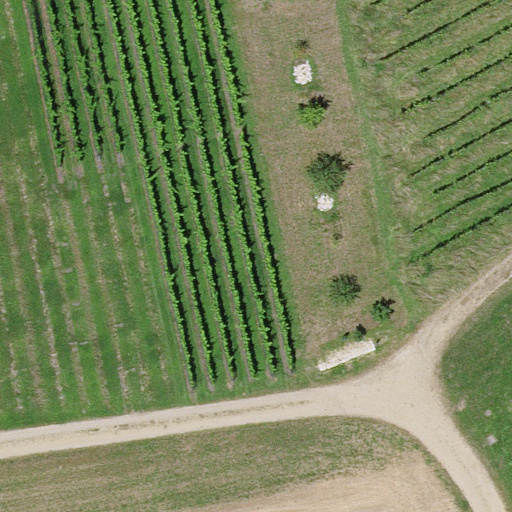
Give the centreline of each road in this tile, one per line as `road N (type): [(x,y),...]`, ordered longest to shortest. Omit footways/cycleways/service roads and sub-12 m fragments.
road 1 (track): [(488,511),(429,433),(391,406),(326,399),(0,451)]
road 2 (track): [(511,271),(440,323),(409,363),(391,406)]
